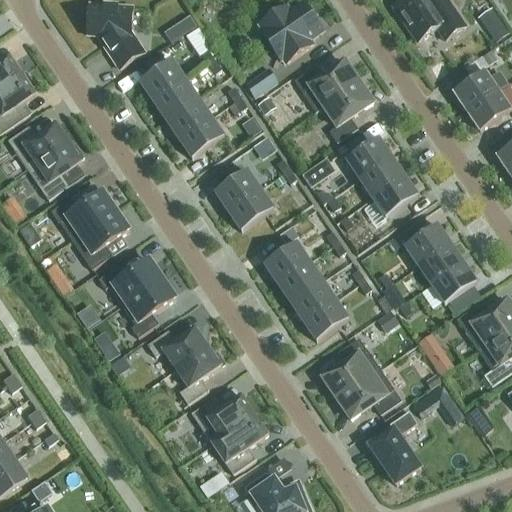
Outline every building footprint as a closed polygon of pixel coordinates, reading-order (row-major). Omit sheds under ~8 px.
[(446,0),(428,0),(427,1),(426,0),(405,0),(391,10),(417,48),(436,34),(444,46),(467,31),(446,0)] [(98,39),(121,73),(145,56),(131,36),(134,13),(107,10),(107,7),(96,6),(95,9),(90,8),(87,38),(98,39)] [(309,43),(323,34),(304,6),(290,16),(286,10),(260,28),(264,33),(261,36),(280,63),(283,61),(287,67),(312,49),(309,43)] [(491,11),(478,21),(488,35),(496,46),(509,37),(491,11)] [(165,36),(172,45),(197,29),(190,19),(165,36)] [(209,68),(216,64),(209,53),(202,58),(209,68)] [(0,93),(22,78),(9,59),(0,65),(0,93)] [(140,86),(153,106),(186,84),(172,64),(140,86)] [(216,64),(209,68),(215,78),(222,74),(216,64)] [(315,71),(295,85),(302,95),(316,117),(322,113),(359,86),(345,66),(322,81),(315,71)] [(278,86),(275,81),(269,72),(245,88),(254,101),(278,86)] [(26,76),(22,78),(0,93),(0,118),(1,120),(0,121),(0,136),(1,138),(24,123),(16,112),(36,99),(31,92),(35,89),(26,76)] [(485,76),(454,97),(467,116),(498,95),(485,76)] [(198,103),(186,84),(153,106),(166,125),(198,103)] [(330,135),(337,146),(357,133),(350,122),(373,107),(359,86),(322,113),(335,132),(330,135)] [(234,106),(241,102),(234,91),(227,96),(234,106)] [(498,95),(467,116),(480,135),(511,114),(498,95)] [(241,102),(234,106),(241,116),(248,112),(241,102)] [(211,121),(198,103),(166,125),(179,143),(211,121)] [(179,143),(192,163),(225,141),(211,121),(179,143)] [(9,145),(29,174),(69,147),(56,128),(37,141),(30,131),(9,145)] [(346,164),(359,183),(392,161),(378,142),(346,164)] [(29,174),(49,204),(70,190),(63,179),(82,166),(80,164),(84,161),(76,151),(73,153),(69,147),(29,174)] [(511,150),(498,161),(510,180),(511,178),(511,150)] [(405,180),(392,161),(359,183),(372,202),(405,180)] [(303,179),(312,192),(335,176),(326,163),(303,179)] [(283,178),(290,174),(283,164),(277,169),(283,178)] [(216,180),(223,191),(233,184),(226,173),(216,180)] [(228,216),(260,194),(247,174),(233,184),(223,191),(215,196),(228,216)] [(290,174),(283,178),(290,188),(297,184),(290,174)] [(372,202),(386,222),(418,200),(405,180),(372,202)] [(241,236),(274,213),(260,194),(228,216),(241,236)] [(331,196),(322,194),(317,198),(324,208),(334,201),(331,196)] [(72,245),(116,215),(102,196),(79,211),(73,202),(52,216),(72,245)] [(2,207),(1,208),(15,228),(27,220),(13,199),(2,207)] [(116,215),(72,245),(85,264),(92,274),(112,260),(106,250),(129,235),(116,215)] [(340,225),(347,235),(354,230),(347,220),(340,225)] [(405,251),(418,270),(451,248),(437,229),(405,251)] [(280,238),(287,248),(298,240),(291,230),(280,238)] [(333,251),(340,246),(333,236),(326,241),(333,251)] [(264,269),(277,288),(310,266),(296,246),(264,269)] [(340,246),(333,251),(340,261),(346,256),(340,246)] [(463,267),(451,248),(418,270),(431,289),(463,267)] [(122,310),(162,283),(149,264),(126,279),(119,269),(99,283),(105,293),(109,291),(122,310)] [(322,285),(310,266),(277,288),(290,307),(322,285)] [(431,289),(445,308),(477,286),(463,267),(431,289)] [(359,288),(365,284),(358,274),(352,278),(359,288)] [(379,282),(386,292),(393,288),(386,278),(379,282)] [(162,283),(122,310),(135,329),(131,332),(138,342),(159,328),(152,318),(175,303),(162,283)] [(365,284),(359,288),(365,298),(372,294),(365,284)] [(335,304),(322,285),(290,307),(303,326),(335,304)] [(399,311),(406,306),(393,288),(383,295),(396,314),(399,311)] [(303,326),(316,345),(349,323),(335,304),(303,326)] [(478,309),(458,323),(465,333),(464,334),(479,355),(511,332),(511,310),(508,304),(485,320),(478,309)] [(406,306),(399,311),(406,321),(413,316),(406,306)] [(77,317),(88,332),(101,323),(91,308),(77,317)] [(148,349),(156,361),(164,355),(176,373),(209,350),(196,332),(176,345),(169,335),(148,349)] [(485,379),(492,390),(511,376),(511,332),(479,355),(492,375),(485,379)] [(105,334),(93,341),(107,363),(118,356),(105,334)] [(432,336),(418,345),(426,357),(440,348),(432,336)] [(366,353),(359,343),(339,357),(346,367),(323,382),(337,403),(381,373),(367,353),(366,353)] [(189,391),(180,397),(188,408),(209,394),(202,383),(226,367),(218,355),(214,358),(209,350),(176,373),(189,391)] [(121,356),(108,363),(115,377),(128,369),(121,356)] [(381,418),(401,405),(394,394),(395,394),(381,373),(337,403),(351,423),(374,408),(381,418)] [(3,383),(8,389),(18,382),(13,376),(3,383)] [(8,389),(12,396),(22,389),(18,382),(8,389)] [(452,430),(465,421),(443,389),(413,409),(421,422),(439,410),(452,430)] [(192,418),(213,448),(255,419),(242,400),(222,413),(214,402),(192,418)] [(28,418),(32,425),(42,418),(37,412),(28,418)] [(32,425),(36,431),(46,424),(42,418),(32,425)] [(255,419),(213,448),(234,479),(256,463),(249,452),(268,439),(255,419)] [(370,450),(396,489),(421,472),(394,433),(370,450)] [(53,437),(44,444),(49,450),(58,443),(53,437)] [(0,472),(13,464),(1,446),(0,446),(0,472)] [(13,464),(0,472),(0,500),(26,483),(13,464)] [(269,471),(241,489),(256,511),(259,511),(262,511),(310,511),(310,509),(308,509),(302,492),(286,498),(269,471)] [(221,475),(215,479),(223,491),(229,487),(221,475)] [(44,484),(30,494),(38,506),(50,497),(52,496),(44,484)]
